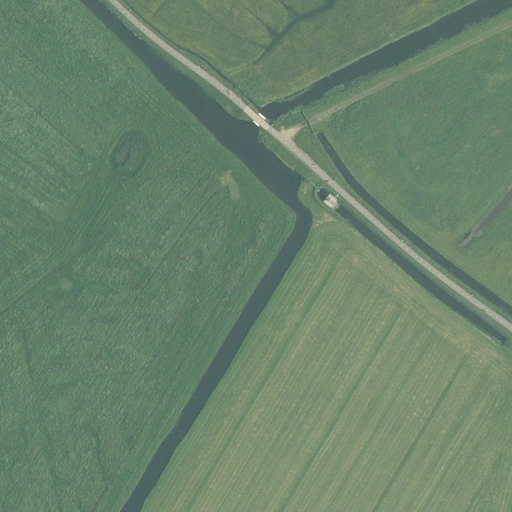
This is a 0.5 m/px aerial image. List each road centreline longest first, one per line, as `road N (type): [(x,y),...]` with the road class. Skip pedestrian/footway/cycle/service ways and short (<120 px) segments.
road 1 (unclassified): [(511,329),(111,0)]
road 2 (track): [(281,140),(511,25)]
